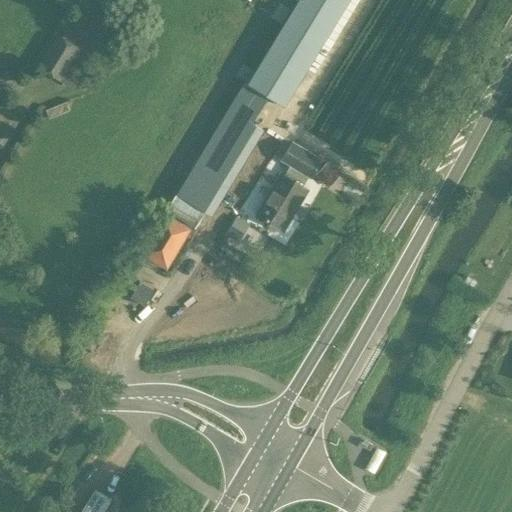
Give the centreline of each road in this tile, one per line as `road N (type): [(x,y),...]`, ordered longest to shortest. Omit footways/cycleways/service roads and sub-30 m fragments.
road 1 (primary): [(289,463),(408,260),(488,99)]
road 2 (primary): [(488,99),(459,130),(269,430)]
road 3 (unclassified): [(391,511),(511,284)]
road 4 (tertiary): [(269,430),(181,393),(118,398)]
road 5 (tertiary): [(250,462),(200,427),(118,398)]
road 6 (tertiary): [(118,398),(65,396),(0,363)]
